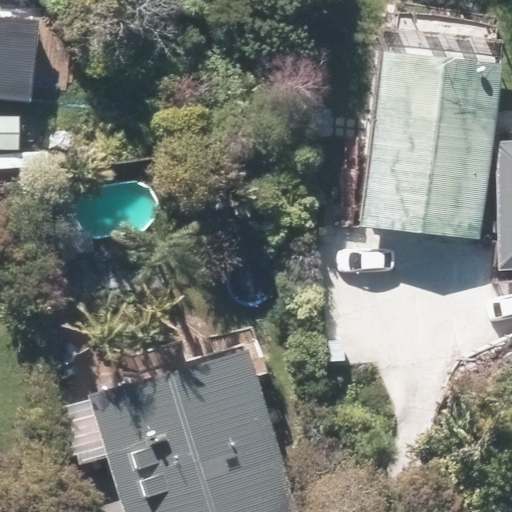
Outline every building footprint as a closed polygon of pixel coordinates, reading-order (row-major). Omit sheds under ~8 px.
[(35,13),(0,10),(0,96),(29,99),(35,13)] [(499,46),(383,33),(362,226),(477,239),(499,46)] [(23,109),(0,108),(0,154),(22,155),(23,109)] [(511,128),(499,129),(507,256),(511,255),(511,128)] [(295,511),(246,346),(87,393),(121,511),(295,511)]
